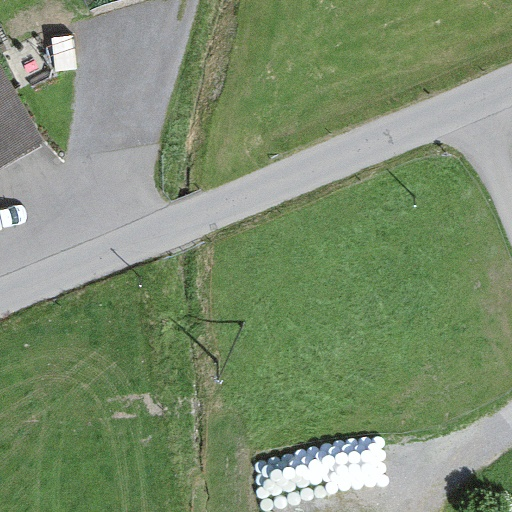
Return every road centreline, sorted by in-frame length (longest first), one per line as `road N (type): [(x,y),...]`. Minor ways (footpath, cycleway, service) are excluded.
road 1 (unclassified): [(511,89),(0,302)]
road 2 (track): [(182,0),(123,250)]
